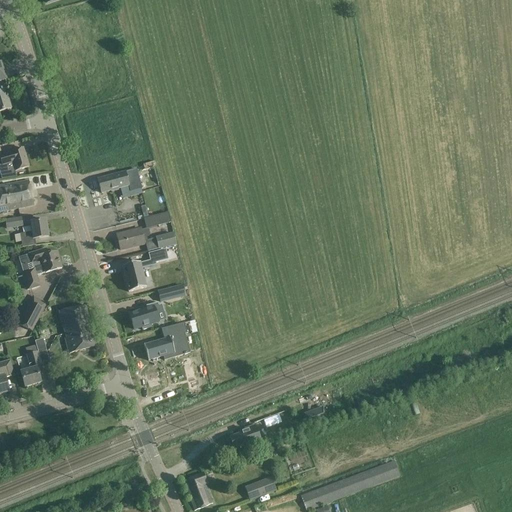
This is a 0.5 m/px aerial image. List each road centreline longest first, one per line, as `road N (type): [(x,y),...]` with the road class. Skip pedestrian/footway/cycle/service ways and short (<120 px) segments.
road 1 (unclassified): [(126,384),(49,119)]
road 2 (unclassified): [(178,511),(126,384)]
road 3 (residential): [(0,419),(126,384)]
road 4 (unclassified): [(49,119),(8,0)]
